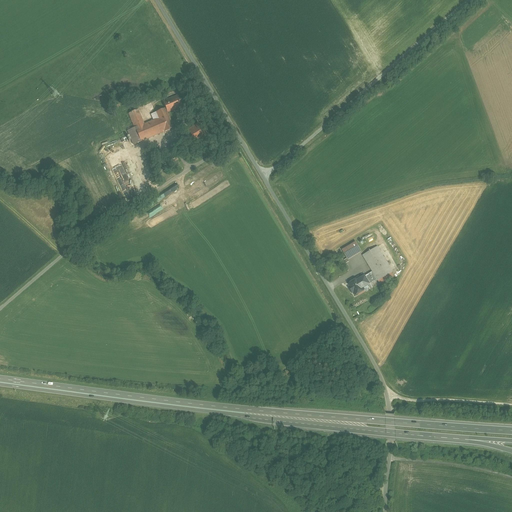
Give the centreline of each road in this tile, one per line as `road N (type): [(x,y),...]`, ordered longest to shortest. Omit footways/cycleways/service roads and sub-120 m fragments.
road 1 (unclassified): [(386,511),(386,392),(262,175)]
road 2 (unclassified): [(0,304),(77,239),(240,141)]
road 3 (trunk): [(511,431),(234,411)]
road 4 (unclassified): [(470,0),(262,175)]
road 5 (trunk): [(0,380),(234,411)]
road 6 (trunk): [(234,411),(465,438)]
road 7 (unclassified): [(156,0),(240,141)]
road 8 (track): [(388,453),(511,478)]
road 9 (track): [(387,397),(511,404)]
